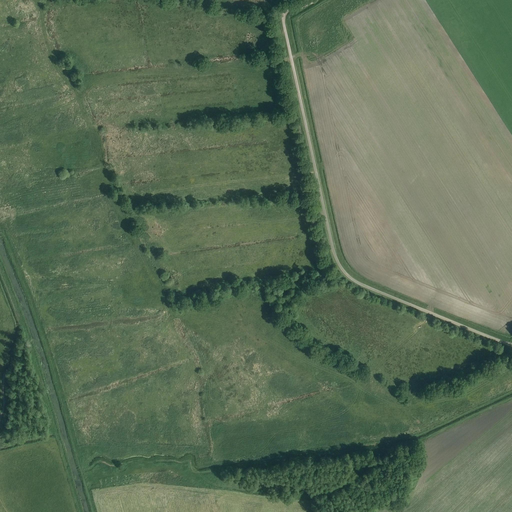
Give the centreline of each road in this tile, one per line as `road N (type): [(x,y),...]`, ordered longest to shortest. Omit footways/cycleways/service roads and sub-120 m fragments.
road 1 (unclassified): [(511,345),(343,271),(286,38)]
road 2 (track): [(0,243),(38,330),(92,511)]
road 3 (track): [(79,511),(0,263)]
